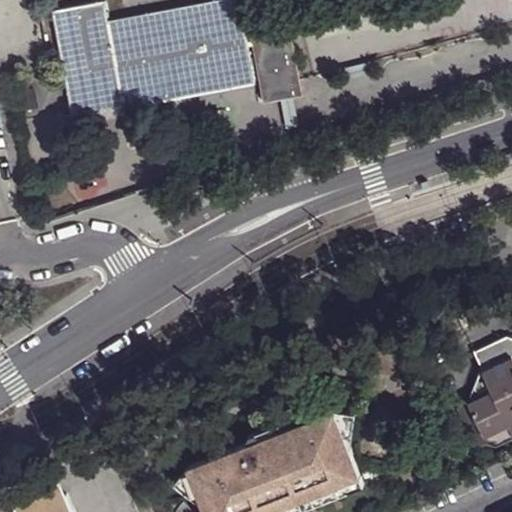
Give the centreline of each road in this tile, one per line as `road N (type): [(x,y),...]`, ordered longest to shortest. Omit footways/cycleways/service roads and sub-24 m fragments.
road 1 (tertiary): [(511,136),(255,221),(146,284)]
road 2 (tertiary): [(146,284),(0,382)]
road 3 (residential): [(146,284),(114,241),(90,238),(10,256)]
road 4 (unknown): [(0,490),(49,473),(79,475),(98,511)]
